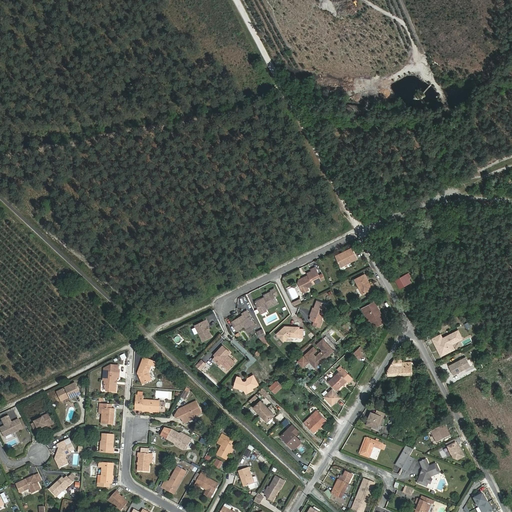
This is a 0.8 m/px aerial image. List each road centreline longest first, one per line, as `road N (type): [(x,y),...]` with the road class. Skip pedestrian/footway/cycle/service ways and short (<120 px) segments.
road 1 (track): [(238,0),(361,230),(511,165)]
road 2 (residential): [(408,325),(361,230),(227,296),(225,306)]
road 3 (residential): [(294,511),(408,325)]
road 4 (residential): [(504,511),(408,325)]
road 5 (residential): [(181,511),(127,482),(129,418)]
